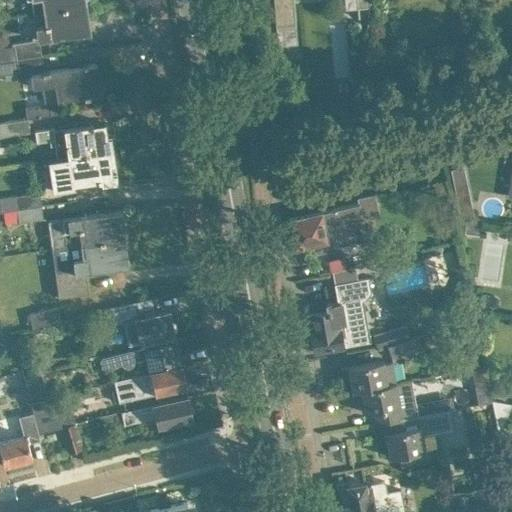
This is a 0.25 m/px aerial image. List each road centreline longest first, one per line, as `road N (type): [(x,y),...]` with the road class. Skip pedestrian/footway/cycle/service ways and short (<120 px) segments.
road 1 (residential): [(159,0),(244,446)]
road 2 (residential): [(317,511),(266,241),(239,246)]
road 3 (tertiary): [(288,511),(239,246)]
road 4 (residential): [(0,510),(244,446)]
road 5 (tertiary): [(239,246),(203,57)]
